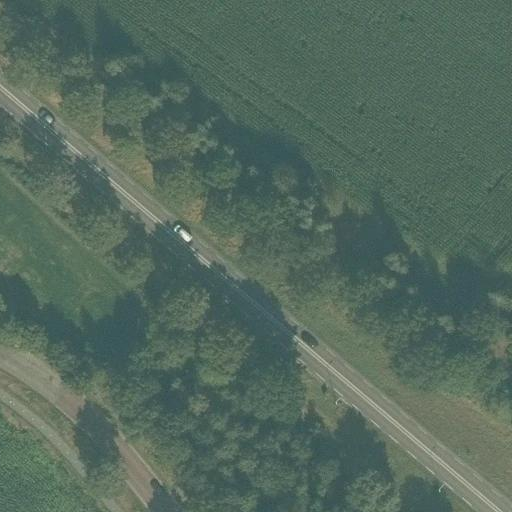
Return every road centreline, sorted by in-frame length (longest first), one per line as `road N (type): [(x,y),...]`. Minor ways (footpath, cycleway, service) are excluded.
road 1 (primary): [(0,86),(498,511)]
road 2 (tertiary): [(165,511),(80,413),(0,358)]
